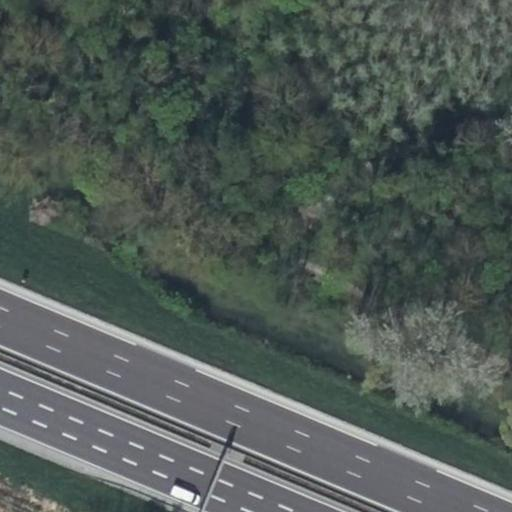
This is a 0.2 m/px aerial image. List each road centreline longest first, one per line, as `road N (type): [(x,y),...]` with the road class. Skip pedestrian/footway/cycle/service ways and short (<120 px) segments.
road 1 (motorway): [(463,511),(0,317)]
road 2 (motorway): [(0,394),(285,511)]
